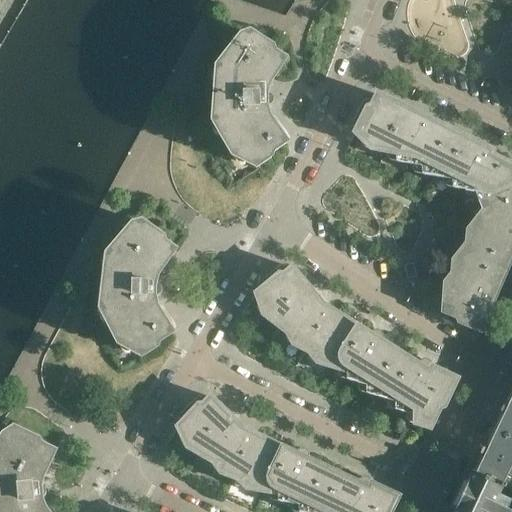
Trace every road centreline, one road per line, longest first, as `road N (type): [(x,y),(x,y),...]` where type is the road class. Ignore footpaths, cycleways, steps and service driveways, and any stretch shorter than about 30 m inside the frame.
road 1 (residential): [(434,496),(189,365)]
road 2 (residential): [(496,367),(274,225)]
road 3 (residential): [(360,54),(274,225)]
road 4 (residential): [(511,125),(360,54)]
road 5 (residential): [(274,225),(189,365)]
road 6 (residential): [(434,496),(496,367)]
road 7 (residential): [(189,365),(119,481)]
